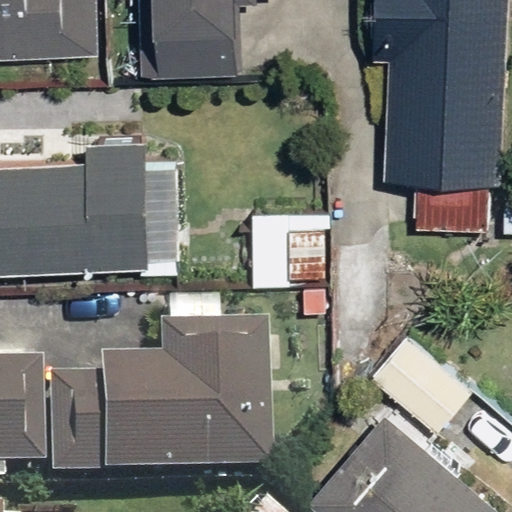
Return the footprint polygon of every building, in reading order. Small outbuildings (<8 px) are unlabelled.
[(0,0),(0,52),(98,52),(98,0),(0,0)] [(161,0),(162,26),(234,25),(233,0),(161,0)] [(370,0),(368,58),(392,59),(387,177),(420,178),(418,226),(486,228),(488,182),(500,183),(506,0),(370,0)] [(0,263),(186,261),(185,164),(155,164),(155,135),(97,136),(97,157),(0,158),(0,263)] [(158,367),(103,367),(104,481),(260,480),(259,334),(215,334),(215,307),(170,307),(170,331),(157,331),(158,367)] [(471,386),(409,331),(375,370),(437,425),(471,386)] [(0,471),(41,471),(38,367),(0,367),(0,471)] [(97,380),(49,380),(50,481),(98,480),(97,380)] [(502,511),(387,405),(312,486),(339,511),(502,511)]
